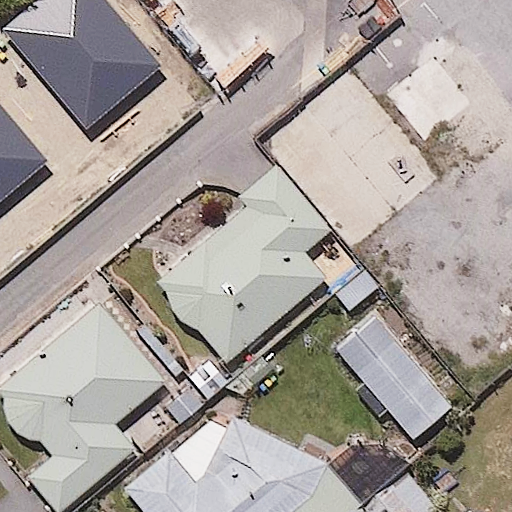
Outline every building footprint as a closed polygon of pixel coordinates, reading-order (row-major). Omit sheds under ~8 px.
[(65,0),(75,11),(87,0),(65,0)] [(404,87),(386,102),(449,181),(511,129),(511,99),(436,5),(377,53),(404,87)] [(0,181),(12,195),(118,102),(54,29),(18,60),(0,38),(0,181)] [(333,221),(272,155),(236,186),(242,192),(149,277),(228,363),(332,267),(310,242),(333,221)] [(167,372),(97,294),(0,376),(0,386),(6,395),(6,409),(12,420),(23,429),(37,432),(50,447),(24,470),(60,510),(139,439),(118,415),(167,372)] [(372,301),(327,340),(411,437),(456,397),(372,301)] [(408,463),(363,500),(332,463),(226,404),(125,482),(148,511),(420,511),(437,498),(408,463)]
